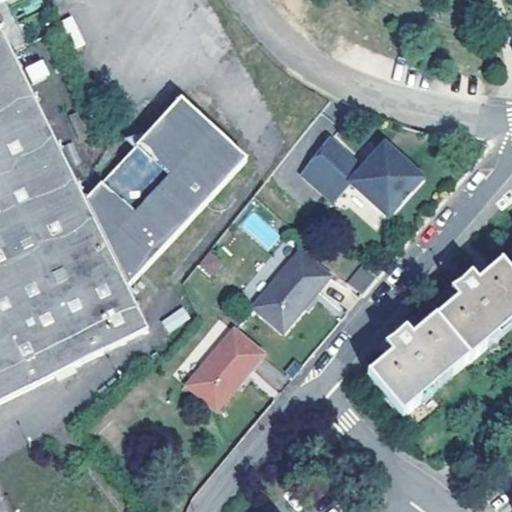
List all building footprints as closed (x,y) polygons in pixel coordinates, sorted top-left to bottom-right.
[(0,0),(0,405),(39,387),(149,334),(125,284),(86,202),(0,23),(0,11),(22,0),(0,0)] [(26,64),(30,82),(49,77),(44,60),(26,64)] [(86,202),(125,284),(241,164),(174,112),(136,145),(86,202)] [(330,146),(308,174),(381,232),(423,180),(384,149),(364,173),(330,146)] [(253,211),(239,226),(268,251),(282,235),(253,211)] [(212,277),(225,264),(212,251),(199,264),(212,277)] [(255,306),(256,307),(284,332),(330,277),(303,253),(255,306)] [(362,294),(376,277),(361,265),(348,282),(362,294)] [(392,357),(370,376),(404,417),(423,402),(421,400),(451,375),(453,376),(488,347),(486,345),(511,323),(511,275),(511,276),(502,266),(478,284),(473,277),(465,283),(453,293),(459,301),(413,340),(407,333),(397,342),(386,349),(392,357)] [(460,277),(465,283),(473,277),(468,272),(460,277)] [(161,319),(167,331),(191,321),(185,308),(161,319)] [(189,384),(218,409),(264,355),(236,330),(189,384)] [(365,377),(358,383),(361,388),(369,382),(365,377)]
